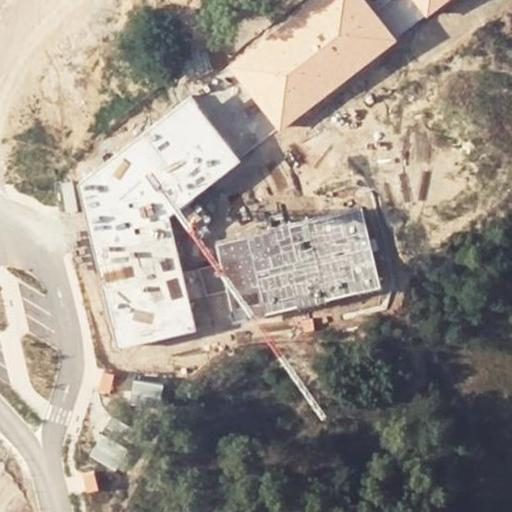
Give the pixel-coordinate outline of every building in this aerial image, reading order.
[(363,0),(362,1),(361,0),(319,0),(236,63),(283,124),(446,0),(363,0)] [(78,182),(116,349),(197,331),(169,212),(240,158),(192,96),(78,182)] [(217,238),(235,317),(359,288),(356,276),(374,272),(362,220),(343,225),(340,210),(217,238)] [(115,373),(105,370),(100,389),(110,392),(115,373)] [(95,471),(84,473),(88,492),(99,490),(95,471)]
